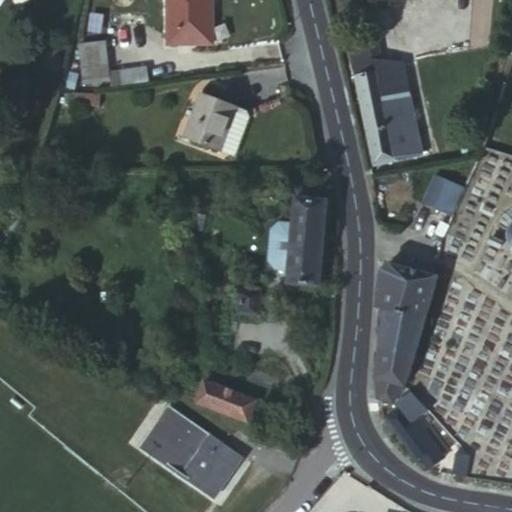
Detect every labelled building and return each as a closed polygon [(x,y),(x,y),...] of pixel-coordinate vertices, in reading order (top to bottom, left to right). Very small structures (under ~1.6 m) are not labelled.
[(169,0),(169,43),(212,42),(211,0),(169,0)] [(84,84),(110,81),(109,72),(106,42),(80,45),(84,84)] [(351,52),(374,165),(396,159),(385,108),(407,95),(400,66),(376,64),(372,47),(351,52)] [(121,70),(122,85),(149,80),(147,67),(121,70)] [(110,81),(110,87),(122,85),(121,70),(109,72),(110,81)] [(203,94),(185,139),(219,151),(224,137),(238,142),(248,115),(246,110),(203,94)] [(238,142),(224,137),(219,151),(232,156),(238,142)] [(486,140),(481,150),(497,155),(500,145),(486,140)] [(462,190),(435,178),(422,207),(450,219),(462,190)] [(298,200),(322,201),(324,190),(299,188),(298,200)] [(294,223),(290,269),(288,283),(317,286),(326,202),(322,201),(298,200),(297,200),(294,223)] [(275,268),(290,269),(294,223),(280,221),(272,229),(268,260),(275,268)] [(424,320),(437,278),(391,265),(381,272),(377,310),(383,311),(424,320)] [(241,293),(239,313),(259,314),(260,295),(241,293)] [(413,357),(424,320),(383,311),(379,348),(413,357)] [(379,348),(374,397),(391,402),(405,381),(413,357),(379,348)] [(199,400),(198,403),(247,421),(255,399),(207,381),(208,376),(174,363),(165,387),(199,400)] [(416,420),(428,410),(410,392),(395,404),(398,408),(386,417),(417,461),(421,457),(428,468),(443,457),(416,420)] [(247,421),(266,429),(275,407),(255,399),(247,421)] [(143,446),(183,474),(209,438),(169,410),(143,446)] [(209,438),(183,474),(214,495),(240,459),(209,438)] [(451,475),(466,477),(471,455),(463,446),(455,454),(451,475)]
